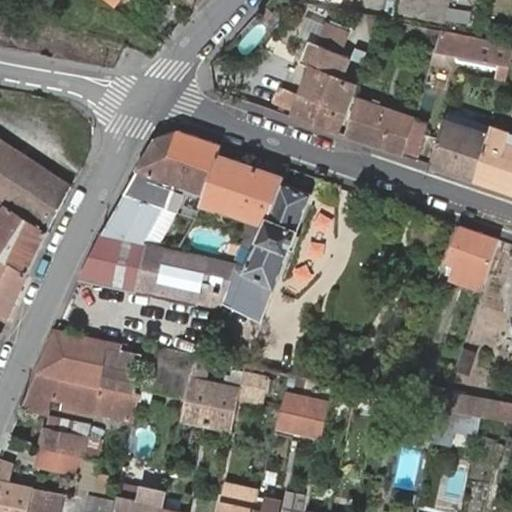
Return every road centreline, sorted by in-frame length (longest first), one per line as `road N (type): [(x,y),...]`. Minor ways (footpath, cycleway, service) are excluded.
road 1 (residential): [(511,213),(146,101)]
road 2 (residential): [(146,101),(0,399)]
road 3 (unclassified): [(0,68),(146,101)]
road 4 (residential): [(233,0),(146,101)]
